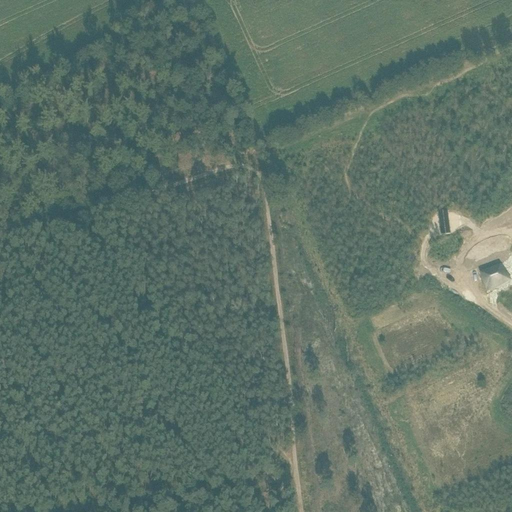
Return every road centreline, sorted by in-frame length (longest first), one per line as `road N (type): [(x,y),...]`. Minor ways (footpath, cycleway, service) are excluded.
road 1 (track): [(294,477),(259,172)]
road 2 (track): [(259,172),(240,164),(0,239)]
